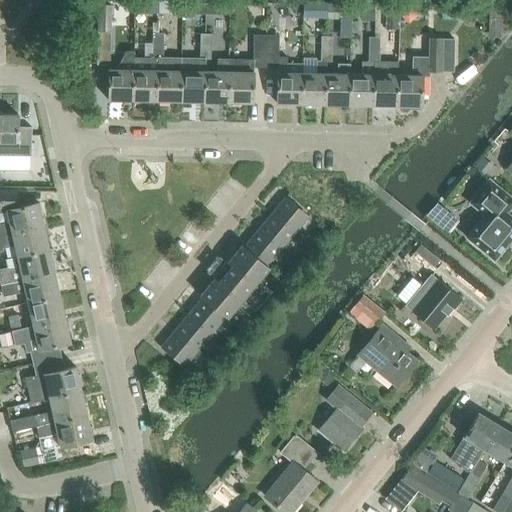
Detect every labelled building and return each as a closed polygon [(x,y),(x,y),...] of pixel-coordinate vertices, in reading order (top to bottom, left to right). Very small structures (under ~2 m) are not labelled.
[(328,4),(328,20),(341,20),(353,20),(353,5),(328,4)] [(98,31),(106,32),(111,32),(112,5),(99,5),(98,31)] [(365,5),(364,16),(375,17),(376,6),(369,5),(365,5)] [(385,6),(385,30),(399,31),(399,6),(385,6)] [(489,8),(489,28),(501,29),(510,29),(510,8),(489,8)] [(111,32),(106,32),(98,31),(97,64),(111,65),(111,32)] [(292,31),(292,46),(303,46),(303,31),(292,31)] [(164,45),(164,33),(153,32),(153,45),(164,45)] [(212,46),(212,33),(201,33),(201,46),(212,46)] [(254,68),(266,68),(267,35),(255,35),(254,59),(254,68)] [(280,35),(267,35),(266,68),(278,68),(277,103),(301,103),(302,72),(302,63),(287,62),(287,57),(279,57),(280,35)] [(332,49),(332,36),(322,36),(322,48),(332,49)] [(380,50),(380,38),(370,37),(369,49),(380,50)] [(413,75),(398,75),(397,106),(421,106),(422,76),(429,76),(429,71),(455,72),(456,39),(430,38),(429,57),(413,56),(413,75)] [(153,57),(135,57),(134,100),(158,101),(158,57),(164,57),(164,45),(153,45),(153,57)] [(201,58),(182,58),(181,101),(205,102),(206,71),(206,59),(212,59),(212,46),(201,46),(201,58)] [(316,73),(302,72),(301,103),(325,104),(326,73),(326,61),(332,61),(332,49),(322,48),(321,61),(316,61),(316,73)] [(361,74),(350,74),(349,105),(373,105),(374,62),(380,62),(380,61),(380,50),(369,49),(369,61),(361,61),(361,74)] [(110,68),(109,100),(134,100),(135,57),(134,57),(134,52),(127,52),(118,69),(110,68)] [(158,57),(158,101),(181,101),(182,58),(164,57),(158,57)] [(206,71),(205,102),(229,102),(230,59),(217,59),(217,71),(206,71)] [(230,59),(229,102),(253,103),(254,68),(254,59),(230,59)] [(380,62),(374,62),(373,105),(397,106),(398,75),(399,62),(380,61),(380,62)] [(326,73),(325,104),(349,105),(350,74),(350,64),(337,63),(337,73),(326,73)] [(18,114),(0,114),(0,155),(31,156),(31,127),(18,127),(18,114)] [(482,158),(474,167),(487,177),(495,168),(482,158)] [(465,236),(494,260),(511,238),(511,217),(503,210),(511,198),(489,180),(469,205),(482,216),(465,236)] [(0,235),(13,233),(44,226),(39,202),(17,207),(17,191),(0,190),(0,210),(8,211),(10,222),(0,223),(0,235)] [(269,216),(292,235),(308,216),(285,197),(269,216)] [(438,206),(428,218),(436,224),(446,212),(438,206)] [(292,235),(269,216),(254,235),(277,254),(292,235)] [(15,245),(18,256),(49,249),(44,226),(0,235),(0,251),(3,250),(3,248),(15,245)] [(277,254),(254,235),(243,248),(241,246),(237,252),(263,274),(268,268),(266,267),(277,254)] [(410,257),(431,276),(442,264),(420,245),(410,257)] [(55,272),(49,249),(18,256),(20,267),(8,269),(8,267),(0,268),(0,282),(0,285),(55,272)] [(259,280),(263,274),(237,252),(228,262),(225,262),(220,269),(261,303),(272,291),(259,280)] [(250,316),(261,303),(220,269),(213,276),(213,279),(206,288),(233,311),(237,306),(250,316)] [(26,290),(28,303),(60,296),(55,272),(0,285),(4,299),(14,297),(13,293),(26,290)] [(454,309),(462,299),(437,279),(410,311),(433,330),(452,308),(454,309)] [(193,309),(215,328),(226,315),(228,317),(233,311),(206,288),(201,295),(203,297),(193,309)] [(366,327),(370,321),(375,324),(385,312),(363,294),(348,313),(366,327)] [(65,319),(60,296),(28,303),(34,325),(34,326),(65,319)] [(200,346),(215,328),(193,309),(178,327),(200,346)] [(8,316),(11,330),(22,328),(18,314),(8,316)] [(22,328),(11,330),(14,345),(25,343),(27,352),(32,351),(34,363),(61,357),(59,345),(71,342),(65,319),(34,326),(34,325),(22,328)] [(358,355),(396,386),(417,361),(401,348),(404,344),(382,326),(358,355)] [(200,346),(178,327),(161,347),(184,366),(200,346)] [(11,330),(2,332),(5,347),(14,345),(11,330)] [(32,402),(50,398),(82,391),(76,366),(64,369),(61,357),(34,363),(37,375),(26,377),(32,402)] [(323,370),(315,379),(327,388),(334,380),(323,370)] [(327,401),(337,409),(319,431),(343,451),(362,428),(360,426),(371,413),(338,386),(327,401)] [(87,415),(82,391),(50,398),(53,411),(34,416),(37,426),(87,415)] [(477,413),(449,459),(470,471),(471,471),(478,459),(484,450),(498,426),(477,413)] [(57,433),(60,445),(54,447),(56,459),(84,453),(82,442),(93,439),(87,415),(37,426),(39,437),(57,433)] [(504,462),(511,449),(511,434),(498,426),(484,450),(504,462)] [(317,453),(294,434),(279,452),(293,464),(266,496),(284,511),(292,511),(317,483),(307,474),(314,466),(310,462),(317,453)] [(30,448),(18,451),(21,467),(34,464),(30,448)] [(511,476),(503,492),(492,509),(496,511),(501,511),(511,495),(511,449),(504,462),(511,466),(511,476)] [(470,471),(456,493),(459,495),(466,499),(471,490),(472,490),(480,477),(479,477),(486,465),(478,459),(471,471),(470,471)] [(412,466),(386,499),(399,509),(405,500),(417,486),(440,500),(447,488),(434,480),(412,466)] [(442,466),(434,480),(447,488),(455,492),(463,479),(442,466)] [(466,511),(472,503),(466,499),(459,495),(449,511),(466,511)] [(511,511),(511,495),(501,511),(511,511)]
